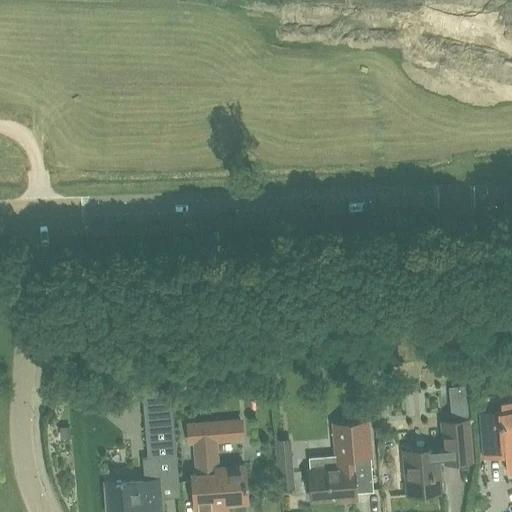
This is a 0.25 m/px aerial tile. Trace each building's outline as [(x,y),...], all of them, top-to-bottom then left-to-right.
[(165,373),(144,375),(144,383),(145,383),(166,381),(165,373)] [(179,479),(174,426),(170,381),(166,381),(145,383),(141,384),(148,457),(142,457),(144,477),(106,480),(108,511),(163,511),(161,481),(179,479)] [(511,399),(500,401),(502,417),(480,419),(483,452),(505,450),(506,471),(511,470),(511,399)] [(469,408),(453,409),(453,417),(469,416),(469,408)] [(247,501),(245,469),(244,462),(217,464),(215,440),(242,437),(241,419),(189,424),(190,442),(195,441),(197,473),(193,474),(196,511),(215,510),(215,504),(247,501)] [(355,492),(373,490),(367,419),(332,422),(334,454),(309,456),(310,470),(309,470),(311,498),(341,496),(341,499),(355,498),(355,492)] [(441,491),(438,448),(404,451),(407,494),(441,491)] [(277,462),(280,488),(295,487),(293,461),(277,462)]
